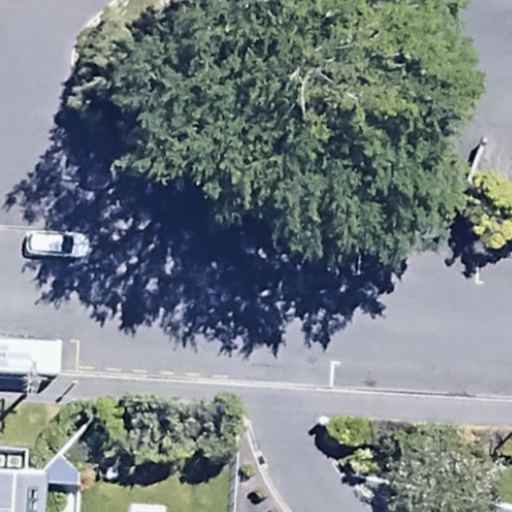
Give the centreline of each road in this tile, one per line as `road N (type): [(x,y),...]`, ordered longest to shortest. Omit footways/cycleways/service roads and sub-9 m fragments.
road 1 (residential): [(511,324),(0,299)]
road 2 (unknown): [(419,0),(441,43),(477,67),(511,74)]
